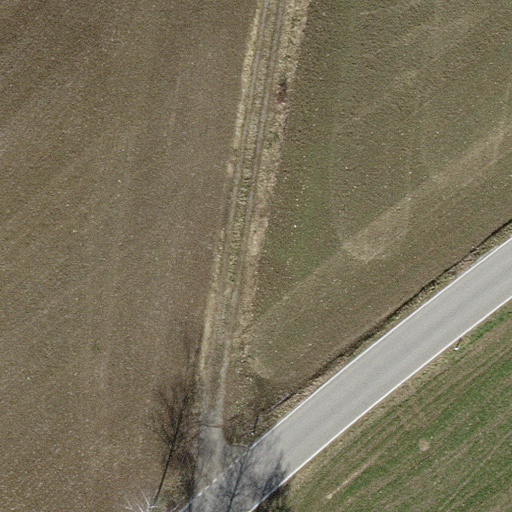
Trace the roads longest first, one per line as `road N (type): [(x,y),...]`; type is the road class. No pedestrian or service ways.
road 1 (track): [(213,511),(212,423),(277,0)]
road 2 (tertiary): [(511,269),(219,511)]
